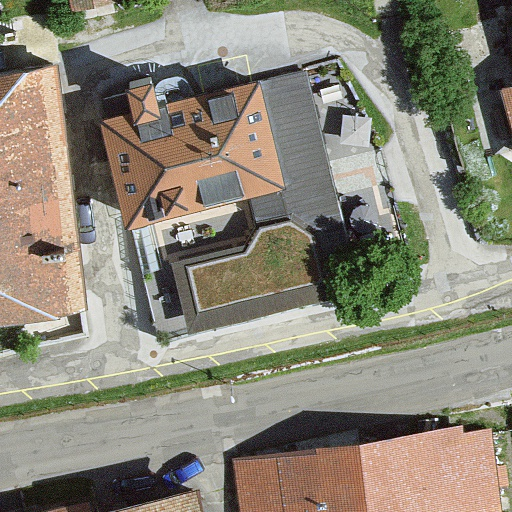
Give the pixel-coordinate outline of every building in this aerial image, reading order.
[(511,0),(509,0),(511,11),(511,80),(495,85),(511,149),(511,0)] [(0,298),(81,289),(53,57),(0,63),(0,298)] [(133,102),(102,109),(126,213),(252,184),(261,222),(248,242),(175,260),(191,324),(335,289),(353,265),(307,70),(260,81),(259,73),(160,97),(153,66),(126,73),(133,102)] [(509,511),(500,436),(239,471),(244,511),(509,511)] [(190,511),(183,478),(82,500),(84,511),(190,511)] [(84,511),(82,500),(27,511),(84,511)]
